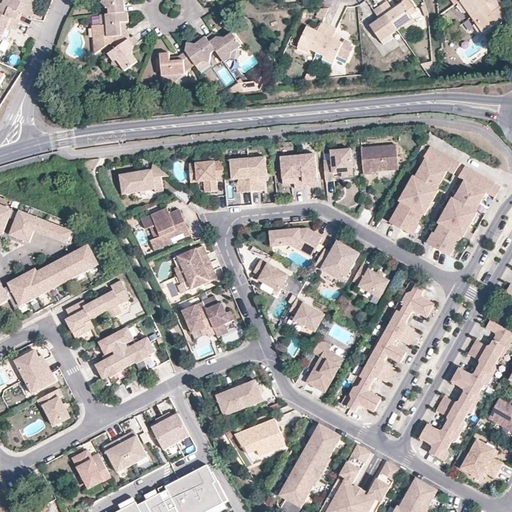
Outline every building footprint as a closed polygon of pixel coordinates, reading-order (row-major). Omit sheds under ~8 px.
[(0,4),(0,3),(0,14),(16,21),(19,13),(28,16),(35,0),(10,0),(7,7),(3,5),(0,4)] [(28,16),(31,17),(38,2),(35,0),(28,16)] [(109,14),(126,12),(124,0),(102,0),(101,2),(109,9),(109,14)] [(416,11),(408,0),(404,0),(392,9),(386,1),(380,5),(396,29),(402,25),(405,28),(414,22),(410,15),(416,11)] [(480,0),(478,1),(477,0),(460,0),(460,1),(457,3),(464,13),(467,11),(471,17),(495,0),(480,0)] [(495,16),(489,17),(488,15),(492,12),(500,6),(495,0),(471,17),(476,23),(474,25),(480,35),(499,22),(495,16)] [(390,34),(396,29),(380,5),(373,11),(378,19),(370,25),(383,44),(392,37),(390,34)] [(323,20),(329,8),(319,9),(316,16),(323,20)] [(130,38),(125,30),(121,31),(120,22),(124,22),(128,22),(128,12),(126,12),(109,14),(100,15),(100,25),(92,25),(94,54),(108,44),(107,37),(110,36),(117,47),(130,38)] [(16,21),(0,14),(0,44),(3,37),(8,26),(12,27),(16,29),(19,22),(16,21)] [(321,22),(317,31),(307,26),(297,47),(308,52),(309,48),(317,52),(329,25),(321,22)] [(336,29),(329,25),(317,52),(323,55),(322,58),(333,64),(336,56),(347,60),(353,46),(350,45),(352,43),(344,39),(342,42),(332,38),(336,29)] [(12,27),(8,26),(3,37),(7,38),(12,27)] [(233,33),(224,38),(217,37),(213,32),(206,37),(215,51),(224,63),(231,58),(232,53),(237,50),(241,46),(233,33)] [(134,35),(130,38),(117,47),(108,54),(112,61),(118,61),(121,66),(125,71),(138,62),(132,54),(134,46),(138,43),(134,35)] [(215,51),(206,37),(195,45),(187,43),(186,51),(195,65),(196,67),(203,62),(209,63),(212,53),(215,51)] [(178,56),(178,61),(170,61),(170,57),(169,53),(160,54),(161,82),(172,81),(171,76),(181,75),(184,74),(184,72),(195,65),(186,51),(178,56)] [(399,170),(397,145),(361,148),(364,175),(373,174),(372,172),(372,169),(378,168),(378,171),(399,170)] [(425,216),(439,191),(437,189),(448,171),(454,175),(461,163),(431,146),(424,158),(426,159),(416,177),(414,176),(400,202),(401,203),(390,222),(408,233),(410,229),(416,233),(420,225),(418,224),(423,215),(425,216)] [(332,160),(324,161),(326,181),(334,180),(334,173),(353,171),(351,148),(331,150),(332,160)] [(318,181),(315,154),(281,157),(283,185),(295,184),(295,189),(313,187),(313,182),(318,181)] [(261,183),(257,177),(268,176),(266,157),(231,160),(233,179),(243,178),(241,185),(237,186),(238,193),(265,191),(264,183),(261,183)] [(225,178),(223,160),(189,164),(190,176),(204,175),(204,181),(205,192),(218,191),(216,179),(225,178)] [(163,190),(161,176),(168,175),(152,162),(151,170),(127,173),(130,193),(155,189),(155,191),(163,190)] [(478,212),(476,212),(487,193),(489,194),(495,183),(465,166),(459,177),(465,181),(455,199),(453,198),(439,223),(440,224),(435,233),(434,233),(429,240),(435,243),(433,246),(451,257),(462,237),(464,237),(478,212)] [(130,193),(127,173),(120,175),(123,194),(130,193)] [(73,231),(21,211),(20,212),(0,204),(0,244),(10,218),(17,221),(11,235),(31,242),(35,230),(68,243),(73,231)] [(191,235),(187,225),(183,227),(176,211),(170,214),(168,208),(142,219),(146,229),(151,227),(156,239),(151,241),(155,250),(191,235)] [(187,225),(180,209),(176,211),(183,227),(187,225)] [(316,250),(324,236),(310,228),(272,231),(274,245),(293,243),(304,242),(316,250)] [(316,250),(304,242),(293,243),(314,255),(316,250)] [(344,282),(359,254),(343,244),(336,256),(325,249),(316,266),(344,282)] [(17,308),(100,264),(90,245),(39,272),(37,269),(10,283),(11,285),(6,288),(2,281),(0,282),(0,305),(12,298),(17,308)] [(188,291),(218,278),(214,269),(209,271),(203,257),(208,255),(204,246),(174,259),(178,267),(175,268),(182,284),(185,283),(188,291)] [(214,269),(208,255),(203,257),(209,271),(214,269)] [(279,291),(288,276),(261,260),(254,272),(258,274),(262,276),(260,279),(260,280),(279,291)] [(390,281),(362,265),(353,281),(360,285),(360,287),(380,298),(390,281)] [(124,312),(120,304),(133,297),(124,279),(113,284),(116,289),(89,304),(86,299),(69,308),(72,314),(76,322),(72,325),(78,337),(97,326),(93,319),(109,310),(113,318),(116,316),(124,312)] [(426,318),(434,304),(423,298),(422,295),(425,289),(410,281),(406,289),(407,293),(403,300),(399,302),(390,317),(392,321),(386,332),(383,330),(369,355),(371,359),(366,367),(362,368),(353,383),(355,387),(351,394),(346,396),(342,404),(356,412),(359,406),(362,406),(373,413),(381,398),(370,392),(369,389),(374,379),(377,379),(389,385),(397,370),(386,363),(385,360),(387,356),(401,364),(406,353),(393,346),(396,341),(399,340),(410,347),(419,332),(407,325),(406,323),(412,313),(415,312),(426,318)] [(235,320),(231,311),(226,313),(222,303),(218,304),(215,296),(202,301),(203,303),(183,311),(192,334),(201,330),(205,328),(208,334),(209,337),(216,334),(218,337),(229,332),(226,324),(235,320)] [(316,332),(325,315),(305,304),(306,302),(298,298),(290,311),(297,315),(295,320),(316,332)] [(76,322),(72,314),(67,317),(72,325),(76,322)] [(434,448),(431,453),(445,462),(450,452),(449,448),(453,441),(457,440),(466,424),(465,420),(469,412),(473,411),(482,396),(481,392),(485,385),(489,383),(498,368),(497,363),(501,356),(505,355),(511,342),(511,330),(492,319),(487,326),(497,331),(498,334),(492,344),(489,345),(477,339),(469,354),(481,360),(482,363),(476,373),(473,374),(461,368),(453,382),(465,388),(466,391),(460,401),(457,402),(445,396),(437,411),(448,417),(449,420),(443,432),(441,431),(429,425),(421,439),(434,448)] [(108,354),(137,339),(130,326),(123,329),(101,341),(108,354)] [(105,379),(158,351),(150,336),(138,342),(97,364),(105,379)] [(326,393),(344,359),(330,351),(332,347),(320,340),(313,353),(321,357),(307,382),(326,393)] [(21,366),(39,353),(37,349),(17,360),(21,366)] [(53,372),(46,358),(45,358),(43,360),(39,353),(21,366),(34,393),(54,382),(50,374),(53,372)] [(246,385),(237,388),(245,408),(264,401),(261,393),(258,385),(256,380),(246,385)] [(236,385),(227,389),(228,392),(217,396),(225,416),(245,408),(237,388),(236,385)] [(72,417),(61,397),(64,395),(61,388),(39,399),(43,406),(45,406),(55,425),(72,417)] [(511,405),(500,399),(489,418),(497,423),(511,431),(511,405)] [(160,423),(153,426),(165,450),(192,435),(180,412),(174,416),(172,413),(171,411),(157,419),(158,421),(160,423)] [(286,446),(275,419),(235,435),(247,454),(257,450),(270,445),(273,451),(286,446)] [(511,431),(497,423),(494,427),(511,437),(511,431)] [(325,465),(342,436),(320,424),(279,496),(301,508),(318,479),(320,480),(328,467),(325,465)] [(139,435),(136,430),(128,434),(131,439),(139,435)] [(116,466),(147,451),(139,435),(131,439),(128,434),(113,442),(116,447),(108,451),(116,466)] [(503,464),(495,459),(492,457),(496,450),(478,440),(461,469),(480,479),(484,472),(486,473),(495,478),(503,464)] [(108,451),(116,447),(113,442),(106,446),(108,451)] [(259,456),(273,451),(270,445),(257,450),(259,456)] [(371,452),(358,445),(319,511),(376,511),(400,470),(387,462),(369,495),(352,486),(371,452)] [(110,470),(100,453),(93,456),(90,451),(87,453),(86,451),(74,457),(79,465),(81,466),(80,469),(87,482),(110,470)] [(119,472),(150,456),(147,451),(116,466),(119,472)] [(250,462),(260,459),(257,452),(248,456),(250,462)] [(212,474),(208,466),(171,486),(173,490),(168,492),(166,487),(158,491),(161,496),(159,497),(148,503),(139,508),(136,503),(123,510),(119,511),(207,511),(224,503),(229,501),(218,481),(217,482),(211,485),(207,477),(212,474)] [(92,486),(112,475),(110,470),(87,482),(89,485),(92,486)] [(212,474),(207,477),(211,485),(217,482),(213,473),(212,474)] [(426,511),(438,490),(416,478),(400,507),(398,506),(394,511),(426,511)] [(148,503),(159,497),(156,492),(145,498),(148,503)] [(123,510),(136,503),(133,498),(120,505),(123,510)] [(224,503),(207,511),(220,511),(227,508),(224,503)]
